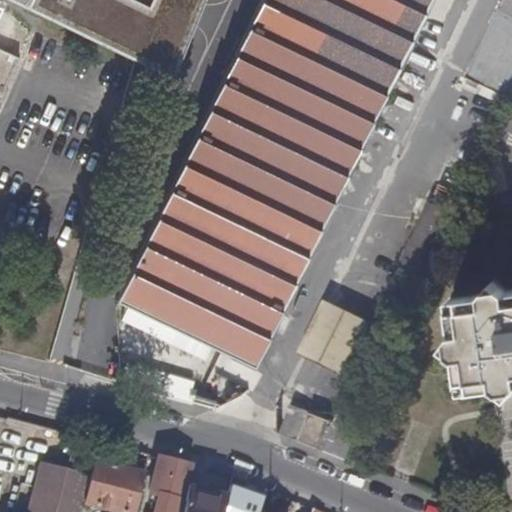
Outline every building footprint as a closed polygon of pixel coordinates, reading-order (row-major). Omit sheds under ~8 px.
[(12,0),(137,59),(160,11),(146,4),(137,0),(12,0)] [(264,0),(120,302),(257,368),(417,36),(434,44),(454,0),(264,0)] [(148,0),(146,4),(160,11),(137,59),(173,76),(201,0),(148,0)] [(511,11),(503,7),(470,76),(511,96),(511,95),(511,11)] [(0,92),(6,95),(13,77),(20,63),(0,54),(0,92)] [(432,202),(402,265),(428,277),(457,214),(432,202)] [(456,334),(445,348),(458,358),(463,393),(497,388),(511,399),(511,398),(511,291),(511,292),(496,280),(486,295),(451,299),(456,334)] [(333,312),(315,351),(340,362),(358,324),(333,312)] [(300,440),(347,459),(374,396),(352,386),(332,436),(327,435),(332,421),(311,412),(300,440)] [(283,433),(298,440),(309,411),(293,405),(283,433)] [(92,451),(73,446),(68,465),(87,470),(92,451)] [(195,467),(161,458),(152,495),(177,502),(174,511),(184,511),(190,487),(195,467)] [(95,461),(91,478),(82,511),(136,511),(147,465),(140,463),(138,472),(95,461)] [(82,511),(91,478),(42,466),(29,511),(82,511)] [(259,511),(264,500),(245,493),(248,483),(233,477),(233,480),(231,486),(229,497),(225,511),(259,511)] [(190,487),(184,511),(225,511),(229,497),(190,487)]
